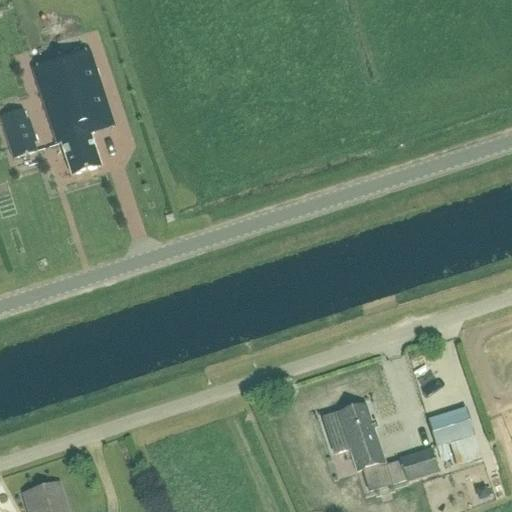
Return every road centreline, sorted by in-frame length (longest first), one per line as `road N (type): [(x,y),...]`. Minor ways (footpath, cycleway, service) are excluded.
road 1 (unclassified): [(0,466),(511,298)]
road 2 (tertiary): [(0,308),(511,142)]
